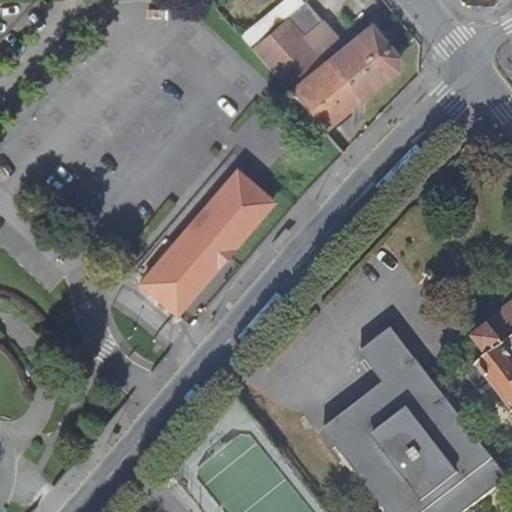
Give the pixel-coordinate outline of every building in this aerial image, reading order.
[(300,1),(298,0),(283,0),(240,35),(249,45),(300,1)] [(326,51),(318,42),(329,33),(302,0),(300,2),(249,45),(319,126),(321,129),(394,69),(395,56),(368,24),(321,62),(318,58),(326,51)] [(235,170),(140,282),(176,312),(180,307),(181,307),(272,201),(235,170)] [(511,315),(477,342),(482,349),(471,357),(466,350),(453,361),(482,398),(495,388),(511,411),(511,315)] [(396,331),(363,356),(385,385),(327,433),(349,462),(346,464),(365,489),(368,487),(387,511),(469,511),(509,482),(458,415),(462,412),(444,388),(441,391),(396,331)] [(482,349),(477,342),(466,350),(471,357),(482,349)]
